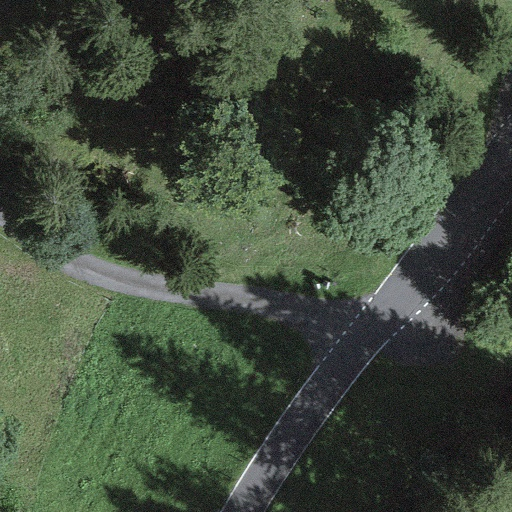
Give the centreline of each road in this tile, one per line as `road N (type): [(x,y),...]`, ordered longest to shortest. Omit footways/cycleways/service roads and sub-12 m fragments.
road 1 (tertiary): [(244,511),(362,338),(464,220),(511,150)]
road 2 (track): [(362,338),(291,306),(119,277),(75,261),(0,206)]
